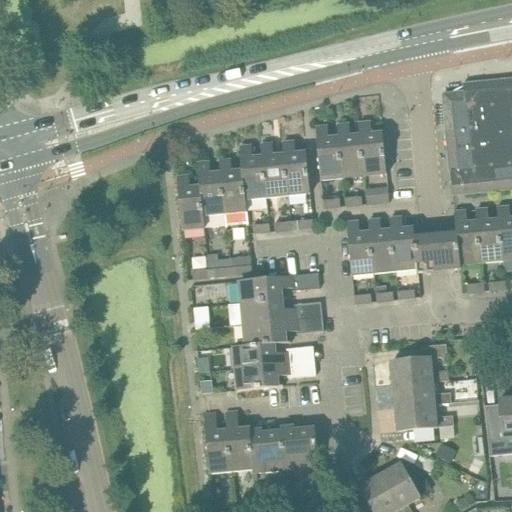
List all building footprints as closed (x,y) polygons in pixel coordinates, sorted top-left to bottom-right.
[(511,80),(464,85),(464,84),(463,84),(464,93),(442,95),(452,197),(454,197),(454,196),(511,189),(511,80)] [(360,136),(364,177),(386,175),(382,134),(372,135),(370,123),(359,124),(360,136)] [(364,177),(360,136),(350,137),(349,125),(337,126),(338,138),(342,180),(364,177)] [(342,180),(338,138),(329,139),(327,127),(315,128),(321,182),(342,180)] [(283,156),(288,197),(310,195),(306,153),(295,154),(294,142),(282,144),(283,156)] [(288,197),(283,156),(274,156),(272,144),(261,146),(262,158),(266,199),(288,197)] [(266,199),(262,158),(252,159),(251,147),(239,148),(241,172),(245,201),(266,199)] [(245,201),(241,172),(232,173),(231,161),(219,162),(220,174),(225,215),(247,213),(245,201)] [(225,215),(220,174),(210,175),(209,163),(197,164),(200,188),(204,217),(225,215)] [(204,217),(200,188),(190,189),(189,177),(177,178),(182,232),(205,230),(204,217)] [(389,203),(388,195),(366,197),(367,206),(389,203)] [(361,198),(344,199),(345,208),(362,206),(361,198)] [(324,210),(340,208),(339,200),(323,201),(324,210)] [(511,257),(511,223),(511,224),(509,208),(497,209),(499,225),(503,259),(511,257)] [(503,259),(499,225),(489,226),(487,210),(476,211),(477,227),(481,261),(503,259)] [(481,261),(477,227),(468,228),(466,212),(454,213),(459,266),(461,266),(460,263),(481,261)] [(418,274),(414,239),(413,229),(412,229),(413,233),(403,234),(402,218),(390,219),(391,235),(395,273),(416,271),(417,275),(418,274)] [(296,222),(297,230),(314,229),(313,220),(296,222)] [(395,273),(391,235),(382,236),(380,220),(368,221),(370,238),(374,275),(395,273)] [(374,275),(370,238),(360,239),(359,222),(347,224),(352,277),(374,275)] [(275,233),(292,231),(291,223),(274,224),(275,233)] [(252,226),(253,235),(270,233),(269,225),(252,226)] [(436,237),(425,238),(428,273),(440,272),(451,271),(447,236),(436,237)] [(252,267),(235,268),(236,277),(252,275),(252,267)] [(231,277),(230,269),(214,270),(215,279),(231,277)] [(210,279),(209,271),(192,273),(193,281),(210,279)] [(241,305),(282,300),(281,290),(292,289),(293,292),(319,290),(318,275),(239,282),(241,305)] [(489,292),(506,290),(506,282),(488,284),(489,292)] [(468,294),(485,293),(484,284),(467,286),(468,294)] [(414,291),(397,293),(398,301),(415,299),(414,291)] [(376,303),(393,301),(393,293),(375,295),(376,303)] [(371,295),(354,297),(355,305),(372,304),(371,295)] [(282,300),(241,305),(243,326),(322,318),(321,303),(294,306),(294,309),(283,310),(282,300)] [(197,308),(198,320),(212,319),(211,307),(197,308)] [(324,333),(322,318),(243,326),(245,346),(286,343),(286,333),(296,332),(297,335),(324,333)] [(286,343),(245,346),(233,348),(235,370),(314,362),(313,348),(286,350),(286,354),(276,355),(275,345),(291,344),(291,342),(286,343)] [(393,387),(433,383),(448,382),(447,372),(432,373),(431,360),(447,358),(446,346),(421,348),(422,360),(391,363),(393,387)] [(208,359),(198,360),(199,374),(209,373),(208,359)] [(314,362),(235,370),(237,390),(237,392),(283,388),(283,386),(279,387),(278,377),(289,376),(289,380),(316,377),(314,362)] [(211,382),(200,383),(202,395),(213,394),(211,382)] [(434,397),(433,383),(393,387),(395,410),(435,406),(451,405),(450,395),(434,397)] [(511,398),(499,400),(502,431),(490,432),(493,457),(511,454),(511,398)] [(435,406),(395,410),(397,432),(411,431),(447,428),(453,427),(452,418),(437,419),(435,406)] [(249,435),(250,435),(250,429),(239,430),(237,412),(225,414),(227,431),(232,473),(253,471),(249,435)] [(232,473),(227,431),(218,432),(216,415),(204,416),(209,475),(232,473)] [(447,428),(411,431),(413,447),(449,444),(447,428)] [(281,432),(285,471),(319,468),(315,429),(281,432)] [(281,432),(250,435),(249,435),(253,471),(253,475),(285,471),(281,432)] [(472,455),(464,471),(475,477),(484,462),(472,455)] [(379,476),(399,511),(411,511),(408,506),(420,499),(419,498),(414,488),(400,464),(379,476)] [(399,511),(379,476),(359,487),(373,511),(399,511)] [(424,482),(414,488),(419,498),(430,492),(424,482)]
